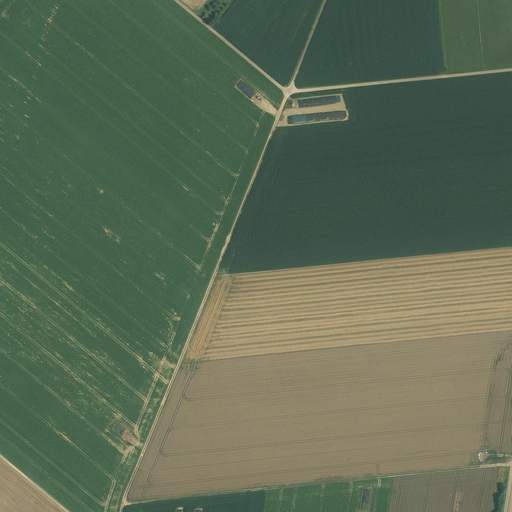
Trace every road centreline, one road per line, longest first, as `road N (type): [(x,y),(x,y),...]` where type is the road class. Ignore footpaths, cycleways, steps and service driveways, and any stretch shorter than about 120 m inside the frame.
road 1 (track): [(324,0),(125,511)]
road 2 (track): [(126,505),(511,465)]
road 3 (track): [(176,0),(287,92),(511,70)]
